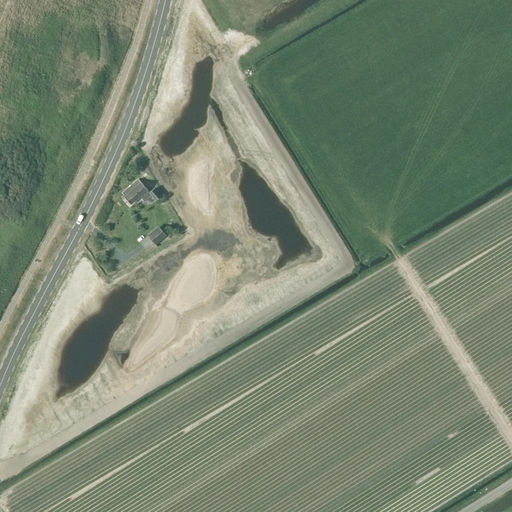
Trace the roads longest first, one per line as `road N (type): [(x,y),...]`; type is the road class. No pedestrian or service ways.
road 1 (secondary): [(0,387),(111,164),(166,0)]
road 2 (track): [(391,244),(511,440)]
